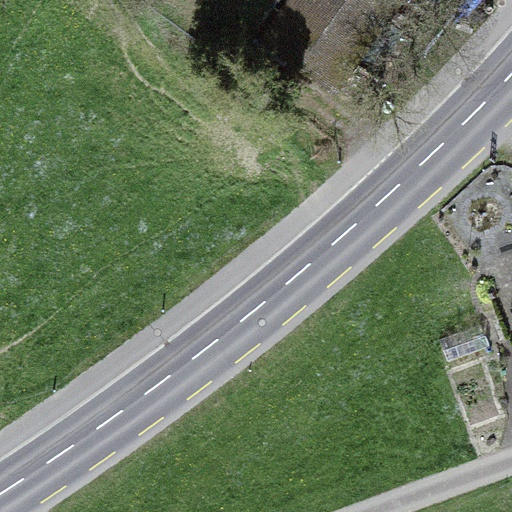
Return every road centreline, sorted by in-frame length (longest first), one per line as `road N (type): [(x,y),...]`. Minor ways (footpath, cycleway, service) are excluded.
road 1 (secondary): [(511,75),(353,227),(213,344),(0,494)]
road 2 (residential): [(383,511),(511,464)]
